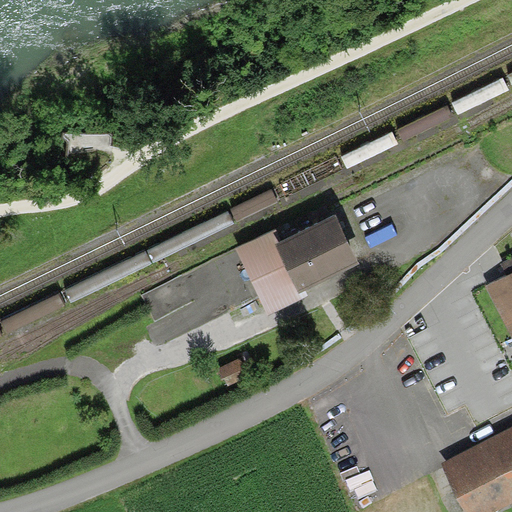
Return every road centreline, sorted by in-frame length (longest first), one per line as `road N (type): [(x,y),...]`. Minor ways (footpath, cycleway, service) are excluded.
road 1 (residential): [(511,207),(306,387),(80,486),(0,507)]
road 2 (track): [(465,0),(211,117),(83,194),(0,211)]
